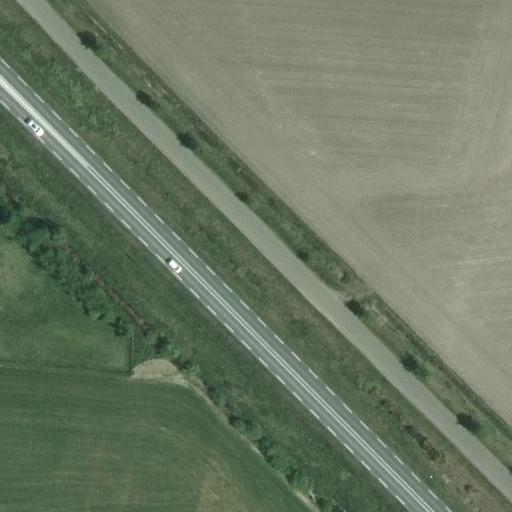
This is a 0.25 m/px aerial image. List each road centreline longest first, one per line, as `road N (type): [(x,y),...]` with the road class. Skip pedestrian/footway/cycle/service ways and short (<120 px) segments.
road 1 (unclassified): [(40,0),(511,489)]
road 2 (secondary): [(0,81),(428,511)]
